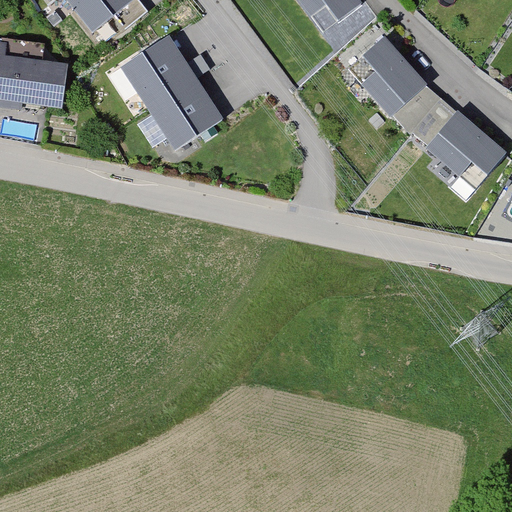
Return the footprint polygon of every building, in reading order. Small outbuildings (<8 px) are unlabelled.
[(121,0),(49,0),(83,42),(126,6),(121,0)] [(340,0),(285,0),(299,17),(306,12),(323,33),(350,13),(340,0)] [(379,42),(352,68),(367,85),(356,95),(385,126),(424,89),(379,42)] [(0,103),(58,112),(64,68),(3,60),(5,45),(0,44),(0,103)] [(156,44),(110,77),(168,158),(214,125),(156,44)] [(187,62),(195,76),(209,68),(201,54),(187,62)] [(452,116),(429,144),(467,174),(460,182),(475,194),(504,158),(452,116)]
